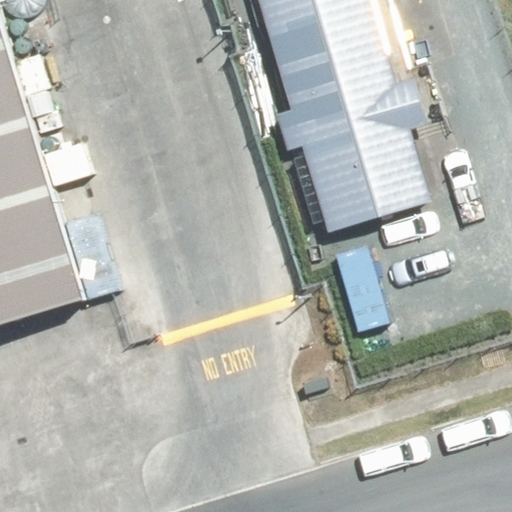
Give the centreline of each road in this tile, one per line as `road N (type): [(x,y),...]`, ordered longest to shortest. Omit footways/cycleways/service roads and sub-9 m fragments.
road 1 (unknown): [(242,511),(154,51),(136,0)]
road 2 (secondary): [(392,511),(511,475)]
